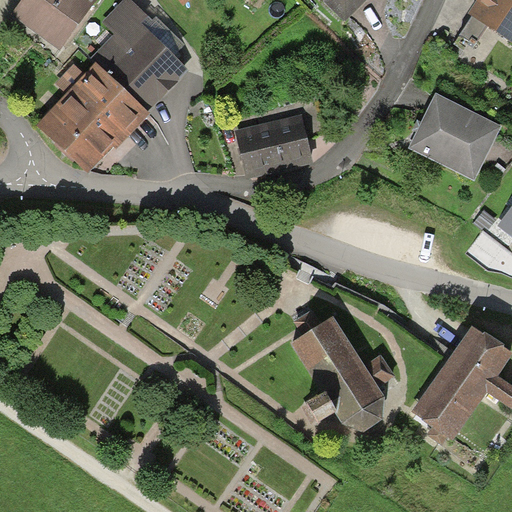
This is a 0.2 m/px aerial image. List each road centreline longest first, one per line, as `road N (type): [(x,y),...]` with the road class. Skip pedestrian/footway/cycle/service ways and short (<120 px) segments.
road 1 (residential): [(432,0),(351,147),(309,180),(220,203)]
road 2 (residential): [(511,303),(392,278),(220,203)]
road 3 (residential): [(220,203),(34,185)]
road 4 (track): [(153,511),(0,407)]
